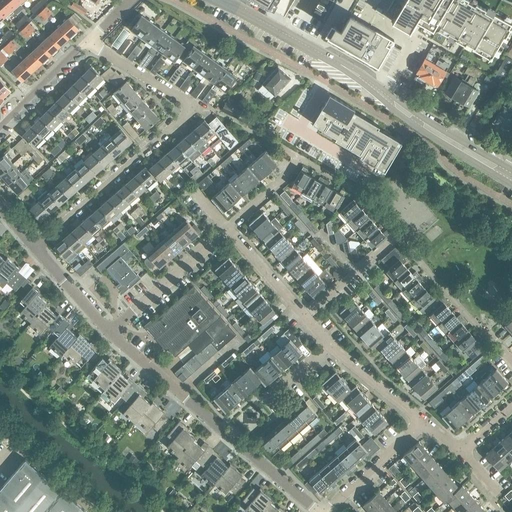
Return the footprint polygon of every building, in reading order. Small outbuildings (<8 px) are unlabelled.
[(2,0),(0,0),(0,12),(4,17),(12,10),(2,0)] [(17,0),(2,0),(12,10),(20,3),(17,0)] [(258,0),(259,0),(258,2),(269,8),(269,9),(270,8),(273,1),(276,3),(277,0),(258,0)] [(394,0),(392,4),(388,11),(395,15),(393,20),(392,19),(392,21),(393,21),(394,21),(409,30),(410,31),(411,30),(416,21),(416,20),(417,20),(420,22),(424,24),(424,25),(425,25),(428,27),(429,27),(431,29),(432,29),(433,30),(434,29),(433,29),(435,26),(438,28),(438,29),(439,30),(440,30),(447,34),(448,35),(455,39),(456,40),(457,40),(459,41),(462,43),(464,44),(465,45),(472,49),(473,50),(474,50),(475,50),(483,55),(490,59),(491,60),(492,59),(504,38),(505,39),(506,38),(506,37),(510,30),(511,29),(510,28),(510,29),(509,28),(511,25),(511,24),(511,23),(503,19),(494,14),(493,13),(486,9),(485,8),(484,8),(477,4),(476,3),(470,0),(394,0)] [(74,1),(71,5),(73,6),(78,10),(80,6),(81,6),(74,1)] [(47,6),(42,11),(48,18),(53,13),(47,6)] [(93,13),(87,9),(85,13),(84,14),(90,17),(93,13)] [(42,11),(38,15),(44,21),(48,18),(42,11)] [(332,25),(325,36),(328,37),(327,38),(329,39),(330,37),(335,40),(334,42),(335,42),(347,49),(353,53),(365,60),(366,60),(367,58),(372,61),(371,63),(372,63),(379,67),(379,66),(390,46),(387,44),(390,38),(394,40),(350,14),(342,28),(341,30),(332,25)] [(142,15),(131,30),(142,38),(153,22),(142,15)] [(58,27),(68,38),(79,28),(69,17),(58,27)] [(153,22),(142,38),(152,45),(164,30),(153,22)] [(29,23),(24,28),(30,35),(36,29),(29,23)] [(59,46),(68,38),(58,27),(49,35),(59,46)] [(24,28),(21,31),(27,38),(30,35),(24,28)] [(164,30),(152,45),(163,53),(174,38),(164,30)] [(51,54),(59,46),(49,35),(40,43),(51,54)] [(121,54),(121,53),(130,41),(125,38),(116,51),(121,54)] [(174,38),(163,53),(173,61),(174,60),(177,55),(183,59),(188,53),(182,48),(185,45),(174,38)] [(11,40),(7,45),(13,51),(18,47),(11,40)] [(185,45),(182,48),(188,53),(183,59),(182,60),(193,68),(204,52),(194,45),(193,46),(187,42),(185,45)] [(41,63),(51,54),(40,43),(31,52),(41,63)] [(132,61),(133,60),(141,48),(137,44),(127,57),(132,61)] [(13,51),(7,45),(3,48),(9,55),(13,51)] [(1,50),(0,51),(0,66),(8,58),(7,57),(1,50)] [(148,51),(139,64),(143,68),(144,67),(153,55),(148,51)] [(33,71),(41,63),(31,52),(22,60),(33,71)] [(204,52),(193,68),(204,76),(215,60),(204,52)] [(427,55),(416,72),(420,74),(419,75),(426,80),(435,64),(430,61),(431,58),(433,56),(428,53),(427,55)] [(511,60),(505,57),(493,79),(503,84),(511,66),(511,60)] [(155,74),(156,72),(164,61),(159,58),(150,71),(155,74)] [(22,81),(33,71),(22,60),(12,70),(22,81)] [(215,60),(204,76),(214,83),(225,68),(215,60)] [(435,64),(426,80),(433,84),(434,82),(437,85),(443,75),(446,70),(449,65),(443,62),(443,63),(438,60),(435,64)] [(454,76),(445,91),(457,99),(475,69),(469,65),(464,72),(467,74),(464,80),(462,78),(460,80),(454,76)] [(105,79),(114,71),(110,67),(106,70),(100,75),(91,66),(83,75),(95,87),(104,78),(105,79)] [(275,96),(286,84),(291,78),(278,67),(263,84),(275,96)] [(177,68),(168,81),(173,84),(174,83),(182,71),(177,68)] [(225,68),(214,83),(225,91),(236,76),(225,68)] [(111,82),(120,74),(116,69),(114,71),(105,79),(111,82)] [(475,69),(457,99),(469,106),(479,90),(472,86),(477,77),(484,82),(487,76),(481,72),(475,69)] [(259,82),(262,75),(257,72),(253,80),(259,82)] [(120,74),(111,82),(115,84),(116,85),(116,84),(125,77),(121,73),(120,74)] [(184,91),(185,90),(189,84),(193,78),(188,74),(181,84),(179,87),(184,91)] [(86,95),(95,87),(83,75),(74,83),(76,84),(86,95)] [(0,101),(4,99),(2,97),(10,90),(0,78),(0,101)] [(121,84),(114,91),(122,101),(135,90),(130,84),(127,80),(121,84)] [(196,98),(197,96),(205,85),(205,84),(200,81),(191,94),(196,98)] [(78,104),(86,95),(76,84),(74,83),(66,92),(78,104)] [(207,104),(208,103),(216,91),(211,88),(202,100),(207,104)] [(122,101),(120,103),(128,112),(130,110),(143,99),(135,90),(122,101)] [(69,112),(78,104),(66,92),(57,100),(69,112)] [(361,154),(360,156),(385,171),(402,142),(379,128),(380,126),(354,111),(355,109),(334,97),(330,94),(323,106),(312,123),(336,137),(335,139),(361,154)] [(226,102),(222,109),(238,118),(242,110),(237,107),(239,104),(228,98),(226,102)] [(143,99),(130,110),(138,119),(151,108),(143,99)] [(61,120),(69,112),(57,100),(49,108),(61,120)] [(511,111),(503,106),(493,123),(511,134),(511,132),(511,111)] [(52,129),(61,120),(49,108),(40,117),(52,129)] [(115,108),(110,112),(114,116),(119,112),(115,108)] [(151,108),(138,119),(146,128),(159,117),(151,108)] [(44,138),(52,129),(40,117),(32,125),(44,138)] [(204,120),(195,128),(210,145),(219,137),(230,149),(238,141),(237,140),(226,127),(217,134),(204,120)] [(127,121),(123,126),(126,130),(131,125),(127,121)] [(35,146),(44,138),(32,125),(23,134),(35,146)] [(131,125),(126,130),(134,139),(139,134),(131,125)] [(195,128),(186,136),(201,153),(210,145),(195,128)] [(121,129),(112,137),(123,150),(132,141),(121,129)] [(72,131),(68,135),(72,139),(72,140),(76,136),(72,131)] [(100,139),(100,141),(102,144),(103,145),(114,158),(123,150),(112,137),(109,134),(106,133),(100,139)] [(186,136),(177,144),(192,161),(201,153),(186,136)] [(79,137),(75,142),(79,146),(84,142),(79,137)] [(26,151),(28,149),(31,146),(22,138),(18,142),(26,151)] [(22,155),(26,151),(18,142),(13,147),(22,155)] [(177,144),(168,152),(179,165),(183,169),(192,161),(177,144)] [(244,144),(235,152),(238,155),(247,147),(244,144)] [(103,145),(94,153),(105,165),(114,158),(103,145)] [(30,147),(28,149),(33,154),(31,156),(32,157),(35,160),(39,156),(30,147)] [(66,150),(62,153),(66,158),(69,160),(72,157),(70,155),(66,150)] [(257,158),(268,171),(278,163),(266,150),(257,158)] [(168,152),(159,160),(170,173),(179,165),(168,152)] [(235,152),(226,160),(229,163),(238,155),(235,152)] [(62,153),(58,157),(63,162),(66,158),(62,153)] [(94,153),(85,161),(96,173),(105,165),(94,153)] [(0,173),(1,174),(13,163),(5,154),(0,158),(0,173)] [(39,156),(35,160),(39,164),(44,160),(39,156)] [(197,167),(201,163),(197,158),(193,162),(197,167)] [(259,179),(268,171),(257,158),(248,166),(259,179)] [(159,160),(150,168),(161,181),(170,173),(159,160)] [(226,160),(221,164),(224,168),(229,163),(226,160)] [(85,161),(76,169),(87,181),(96,173),(85,161)] [(9,183),(21,172),(13,163),(1,174),(9,183)] [(250,187),(259,179),(248,166),(239,174),(250,187)] [(303,166),(292,185),(303,191),(312,176),(306,173),(309,169),(303,166)] [(145,167),(136,175),(147,187),(156,179),(148,170),(145,167)] [(50,168),(46,171),(51,176),(54,173),(50,168)] [(76,169),(67,177),(78,189),(87,181),(76,169)] [(200,170),(191,178),(194,181),(203,174),(200,170)] [(21,172),(9,183),(17,192),(29,181),(21,172)] [(241,195),(250,187),(239,174),(230,182),(241,195)] [(136,175),(127,183),(138,195),(147,187),(136,175)] [(208,176),(199,184),(204,189),(213,182),(211,179),(208,176)] [(303,191),(301,196),(311,202),(314,198),(326,179),(321,176),(319,180),(312,176),(303,191)] [(67,177),(58,185),(69,197),(78,189),(67,177)] [(175,178),(172,182),(176,186),(177,185),(179,188),(182,186),(180,183),(175,178)] [(326,179),(314,198),(325,204),(334,189),(328,185),(330,181),(326,179)] [(232,203),(241,195),(230,182),(221,190),(232,203)] [(127,183),(118,191),(129,203),(138,195),(127,183)] [(58,185),(49,193),(60,205),(69,197),(58,185)] [(23,199),(33,191),(29,186),(19,195),(23,199)] [(334,189),(325,204),(336,210),(347,191),(342,188),(340,192),(334,189)] [(47,190),(38,198),(40,201),(51,213),(60,205),(49,193),(47,190)] [(223,211),(232,203),(221,190),(211,198),(223,211)] [(118,191),(109,199),(120,211),(129,203),(118,191)] [(284,191),(280,194),(288,204),(292,200),(284,191)] [(153,194),(149,198),(153,202),(157,199),(153,194)] [(357,196),(340,211),(348,221),(362,209),(365,206),(361,201),(357,196)] [(109,199),(100,207),(111,219),(120,211),(109,199)] [(292,200),(288,204),(297,214),(302,210),(292,200)] [(40,201),(31,208),(42,221),(51,213),(40,201)] [(100,207),(91,214),(102,227),(111,219),(100,207)] [(287,207),(284,210),(289,216),(292,213),(287,207)] [(362,209),(348,221),(357,230),(374,215),(370,211),(366,214),(362,209)] [(135,210),(131,213),(135,218),(139,215),(135,210)] [(302,210),(297,214),(307,225),(311,221),(302,210)] [(263,212),(250,224),(258,233),(271,221),(263,212)] [(91,214),(82,222),(93,235),(102,227),(91,214)] [(374,215),(357,230),(365,239),(378,228),(374,222),(377,219),(374,215)] [(271,221),(258,233),(265,242),(279,230),(283,226),(275,217),(271,221)] [(186,220),(178,227),(190,241),(198,234),(198,233),(192,226),(186,220)] [(330,220),(326,224),(328,235),(334,233),(334,232),(332,222),(330,220)] [(311,221),(307,225),(314,234),(319,230),(311,221)] [(82,222),(73,230),(84,243),(93,235),(82,222)] [(200,231),(194,224),(192,226),(198,233),(200,231)] [(302,224),(299,227),(304,233),(307,230),(302,224)] [(117,226),(113,230),(117,234),(121,231),(117,226)] [(178,227),(171,234),(183,247),(190,241),(178,227)] [(378,228),(365,239),(373,249),(390,234),(386,230),(383,233),(378,228)] [(336,232),(334,232),(334,233),(336,244),(343,243),(347,239),(339,229),(336,232)] [(73,230),(64,238),(75,251),(78,254),(87,246),(84,243),(73,230)] [(279,230),(265,242),(273,251),(287,239),(279,230)] [(171,234),(163,240),(175,254),(183,247),(171,234)] [(64,238),(55,246),(66,259),(75,251),(64,238)] [(287,239),(273,251),(281,260),(295,248),(287,239)] [(163,240),(155,247),(167,261),(174,255),(175,254),(163,240)] [(99,242),(95,246),(99,250),(103,246),(99,242)] [(124,243),(97,266),(103,273),(104,271),(106,270),(118,283),(116,285),(118,287),(119,286),(122,289),(124,289),(126,289),(129,287),(129,288),(139,279),(141,277),(137,273),(137,274),(125,261),(133,253),(128,248),(124,243)] [(319,243),(315,246),(320,251),(324,249),(319,243)] [(145,260),(145,262),(149,267),(150,267),(151,267),(152,267),(156,264),(159,268),(167,261),(155,247),(147,254),(150,257),(145,260)] [(389,268),(386,271),(395,281),(408,269),(404,263),(407,261),(395,247),(390,252),(398,260),(394,264),(389,268)] [(295,248),(281,260),(289,269),(303,257),(295,248)] [(352,250),(350,251),(350,252),(353,262),(359,261),(357,250),(355,248),(352,250)] [(390,252),(386,256),(394,264),(398,260),(390,252)] [(386,256),(381,260),(389,268),(394,264),(386,256)] [(0,289),(3,286),(7,282),(16,290),(21,284),(25,288),(29,282),(30,281),(27,278),(26,277),(17,269),(19,267),(18,266),(8,257),(0,266),(0,289)] [(223,262),(215,268),(223,278),(237,266),(229,257),(223,262)] [(303,257),(289,269),(297,278),(311,266),(303,257)] [(223,262),(220,259),(213,265),(215,268),(223,262)] [(86,263),(76,271),(80,275),(90,267),(86,263)] [(237,266),(223,278),(231,286),(245,275),(237,266)] [(311,266),(297,278),(305,287),(319,275),(311,266)] [(319,275),(305,287),(313,296),(327,284),(324,281),(331,275),(325,269),(319,275)] [(408,269),(395,281),(403,290),(420,275),(416,271),(413,274),(408,269)] [(245,275),(231,286),(239,295),(253,284),(245,275)] [(420,275),(403,290),(411,300),(425,288),(420,282),(423,279),(420,275)] [(29,291),(20,301),(25,306),(20,312),(32,321),(30,324),(32,321),(46,305),(48,302),(41,296),(37,293),(39,291),(33,286),(29,282),(25,288),(29,291)] [(253,284),(239,295),(247,304),(260,293),(253,284)] [(378,284),(374,288),(379,294),(383,290),(378,284)] [(153,321),(149,325),(176,355),(189,344),(197,353),(201,349),(205,345),(210,341),(218,350),(237,334),(194,285),(153,321)] [(425,288),(411,300),(419,308),(418,309),(422,314),(429,308),(440,298),(433,290),(429,293),(425,288)] [(209,290),(206,293),(210,299),(214,296),(209,290)] [(383,290),(379,294),(384,300),(388,303),(392,300),(389,296),(383,290)] [(260,293),(247,304),(255,313),(268,302),(260,293)] [(377,295),(374,298),(378,304),(382,301),(377,295)] [(440,298),(429,308),(433,312),(431,314),(439,324),(452,312),(448,307),(451,304),(443,295),(440,298)] [(354,299),(340,311),(349,320),(362,308),(354,299)] [(4,300),(0,305),(0,307),(3,310),(9,303),(4,300)] [(392,300),(388,303),(396,313),(400,309),(392,300)] [(32,321),(30,324),(41,333),(47,327),(52,332),(65,317),(59,312),(57,314),(54,311),(46,305),(49,302),(48,302),(46,305),(32,321)] [(268,302),(255,313),(263,323),(271,316),(276,312),(277,311),(268,302)] [(362,308),(349,320),(357,329),(370,317),(362,308)] [(400,309),(396,313),(401,319),(405,315),(400,309)] [(452,312),(439,324),(447,333),(464,318),(460,314),(457,317),(452,312)] [(393,313),(389,316),(394,322),(398,319),(393,313)] [(274,319),(271,316),(263,323),(260,326),(262,329),(274,319)] [(57,336),(50,345),(61,354),(63,352),(78,336),(80,334),(79,333),(78,336),(70,329),(66,326),(70,321),(65,317),(52,332),(57,336)] [(370,317),(357,329),(365,338),(378,327),(370,317)] [(464,318),(447,333),(455,343),(469,331),(464,326),(468,323),(464,318)] [(378,327),(365,338),(373,347),(390,332),(390,331),(385,335),(378,327)] [(290,340),(281,347),(293,360),(302,352),(298,347),(300,346),(303,343),(290,328),(286,331),(284,333),(290,340)] [(423,328),(419,331),(424,337),(428,333),(423,328)] [(469,331),(455,343),(464,352),(470,346),(474,350),(478,355),(483,351),(488,346),(484,341),(477,333),(474,336),(469,331)] [(390,332),(373,347),(373,348),(377,344),(385,353),(398,341),(390,332)] [(428,333),(424,337),(429,343),(433,339),(428,333)] [(63,352),(61,354),(61,355),(63,352),(75,362),(80,367),(84,363),(95,350),(91,347),(89,346),(91,343),(90,342),(80,334),(78,336),(63,352)] [(210,341),(205,345),(213,354),(218,350),(210,341)] [(398,341),(385,353),(393,361),(406,349),(398,341)] [(436,343),(432,346),(441,356),(445,352),(436,343)] [(205,345),(201,349),(209,358),(213,354),(205,345)] [(428,346),(425,349),(429,355),(433,352),(428,346)] [(281,347),(272,355),(284,368),(293,360),(281,347)] [(201,349),(197,353),(205,362),(209,358),(201,349)] [(406,349),(393,361),(401,370),(414,358),(406,349)] [(268,351),(259,359),(263,363),(275,376),(284,368),(272,355),(268,351)] [(445,352),(441,356),(447,363),(451,360),(448,357),(445,353),(445,352)] [(197,353),(192,357),(200,366),(205,362),(197,353)] [(92,370),(86,377),(91,381),(93,378),(105,388),(103,391),(106,388),(119,372),(121,369),(110,359),(108,362),(103,357),(92,370)] [(192,357),(188,360),(196,369),(200,366),(192,357)] [(481,357),(475,362),(478,365),(484,360),(481,357)] [(414,358),(401,370),(408,379),(422,367),(414,358)] [(228,359),(222,364),(225,367),(231,362),(228,359)] [(188,360),(183,364),(191,373),(196,369),(188,360)] [(251,366),(250,367),(266,384),(275,376),(263,363),(255,370),(251,366)] [(182,366),(175,372),(179,377),(183,373),(187,377),(191,373),(183,364),(182,366)] [(443,364),(440,367),(445,373),(448,370),(443,364)] [(250,367),(241,374),(253,388),(261,380),(265,385),(266,384),(250,367)] [(422,367),(408,379),(416,388),(430,376),(422,367)] [(488,377),(499,390),(508,382),(496,368),(487,376),(488,377)] [(103,391),(101,394),(101,396),(107,401),(109,400),(111,398),(114,400),(120,394),(125,398),(138,384),(133,379),(131,381),(127,378),(120,372),(121,370),(121,369),(119,372),(106,388),(103,391)] [(331,391),(344,380),(336,370),(322,382),(331,391)] [(183,373),(179,377),(182,381),(187,377),(183,373)] [(241,374),(233,382),(244,395),(253,388),(241,374)] [(430,376),(416,388),(424,397),(438,385),(430,376)] [(490,398),(499,390),(488,377),(487,376),(478,384),(490,398)] [(457,379),(448,386),(451,389),(460,381),(457,379)] [(339,400),(356,385),(351,388),(344,380),(331,391),(339,400)] [(233,382),(224,390),(235,403),(244,395),(233,382)] [(130,403),(123,411),(135,421),(137,419),(151,403),(153,400),(151,402),(144,397),(140,393),(143,388),(138,384),(125,398),(130,403)] [(488,400),(490,398),(478,384),(469,392),(481,405),(488,400)] [(351,406),(364,394),(356,385),(339,400),(339,401),(343,398),(351,406)] [(60,387),(55,393),(60,397),(65,391),(60,387)] [(224,390),(215,398),(226,411),(235,403),(224,390)] [(472,413),(481,405),(469,392),(460,400),(472,413)] [(359,415),(372,403),(364,394),(351,406),(359,415)] [(439,394),(430,402),(435,408),(444,400),(442,397),(439,394)] [(316,395),(313,398),(317,403),(321,400),(316,395)] [(296,409),(308,422),(318,414),(303,397),(298,401),(302,404),(296,409)] [(137,419),(135,421),(135,422),(137,420),(148,429),(152,425),(157,430),(168,417),(165,414),(163,413),(165,410),(164,410),(153,400),(151,403),(137,419)] [(463,421),(472,413),(460,400),(451,408),(463,421)] [(367,424),(380,412),(372,403),(359,415),(367,424)] [(454,429),(463,421),(451,408),(442,416),(454,429)] [(299,431),(308,422),(296,409),(291,413),(288,410),(284,413),(299,431)] [(380,412),(367,424),(375,433),(388,421),(380,412)] [(290,439),(299,431),(284,413),(280,417),(283,421),(278,425),(290,439)] [(344,419),(347,416),(345,413),(334,422),(337,425),(344,419)] [(91,420),(85,414),(83,417),(89,422),(91,420)] [(180,420),(167,435),(173,439),(167,446),(179,456),(177,458),(179,456),(193,439),(195,436),(188,430),(184,427),(185,424),(180,420)] [(280,447),(290,439),(278,425),(272,430),(269,426),(265,430),(280,447)] [(359,431),(355,426),(350,431),(355,436),(357,434),(356,433),(359,431)] [(340,427),(334,432),(338,436),(343,431),(340,427)] [(324,429),(318,434),(322,438),(328,433),(327,432),(324,429)] [(271,455),(280,447),(265,430),(261,434),(264,437),(259,442),(271,455)] [(359,431),(356,433),(357,434),(361,439),(364,437),(359,431)] [(334,432),(325,440),(329,444),(338,436),(334,432)] [(318,434),(309,442),(312,446),(322,438),(318,434)] [(511,438),(508,434),(500,441),(511,454),(511,438)] [(179,456),(177,458),(189,468),(191,465),(196,470),(201,464),(214,449),(208,444),(205,449),(201,445),(193,439),(195,437),(195,436),(193,439),(179,456)] [(347,446),(359,459),(364,455),(367,458),(380,447),(371,436),(362,444),(356,438),(347,446)] [(325,440),(316,448),(319,452),(329,444),(325,440)] [(411,463),(426,450),(419,441),(404,454),(411,463)] [(511,454),(500,441),(493,448),(506,463),(511,458),(511,454)] [(309,442),(299,450),(303,454),(312,446),(309,442)] [(353,464),(359,459),(347,446),(338,454),(352,471),(356,468),(353,464)] [(316,448),(306,456),(310,460),(319,452),(316,448)] [(486,454),(485,454),(499,470),(506,463),(493,448),(486,454)] [(214,449),(201,464),(206,468),(201,475),(212,484),(214,482),(229,466),(231,464),(231,463),(229,465),(221,459),(217,456),(219,454),(214,449)] [(299,450),(290,458),(293,463),(303,454),(299,450)] [(418,470),(433,457),(426,450),(411,463),(418,470)] [(348,475),(352,471),(338,454),(328,463),(340,476),(345,471),(348,475)] [(132,455),(129,459),(134,464),(138,460),(132,455)] [(306,456),(297,465),(300,469),(310,460),(306,456)] [(0,511),(88,511),(25,457),(0,486),(0,511)] [(425,478),(440,465),(433,457),(418,470),(425,478)] [(290,458),(282,465),(286,469),(289,466),(293,463),(290,458)] [(335,480),(340,476),(328,463),(319,471),(334,487),(338,484),(335,480)] [(214,482),(212,484),(213,485),(215,482),(226,492),(229,488),(235,493),(246,480),(242,477),(240,475),(242,473),(241,472),(231,464),(229,466),(214,482)] [(431,486),(446,473),(440,465),(425,478),(431,486)] [(330,491),(334,487),(319,471),(305,483),(314,494),(319,489),(321,492),(327,488),(330,491)] [(438,493),(453,480),(446,473),(431,486),(438,493)] [(459,488),(459,487),(453,480),(438,493),(445,501),(448,499),(447,498),(459,488)] [(392,485),(391,486),(395,491),(401,486),(397,481),(392,485)] [(455,507),(470,494),(462,485),(459,487),(459,488),(447,498),(448,499),(455,507)] [(261,511),(270,501),(272,499),(261,489),(259,492),(254,487),(243,500),(248,504),(245,508),(249,511),(261,511)] [(379,491),(364,504),(370,511),(371,511),(386,499),(379,491)] [(459,511),(464,511),(477,501),(470,494),(455,507),(459,511)] [(286,511),(284,509),(282,511),(270,501),(272,499),(270,501),(261,511),(286,511)] [(386,499),(371,511),(387,511),(393,507),(386,499)] [(479,511),(483,509),(477,501),(464,511),(479,511)]
